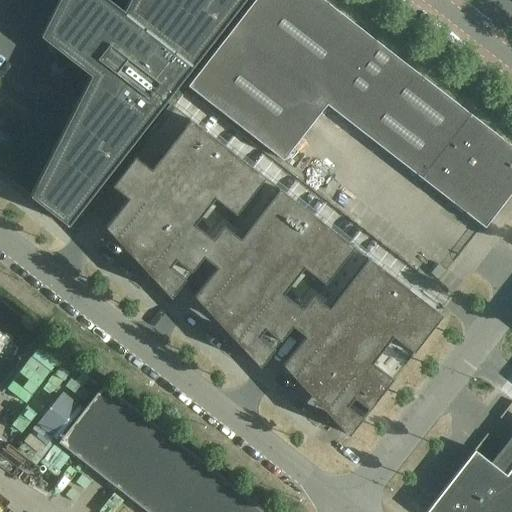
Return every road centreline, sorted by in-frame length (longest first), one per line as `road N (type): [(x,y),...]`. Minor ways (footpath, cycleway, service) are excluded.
road 1 (unclassified): [(0,240),(350,511)]
road 2 (unclassified): [(350,511),(511,305)]
